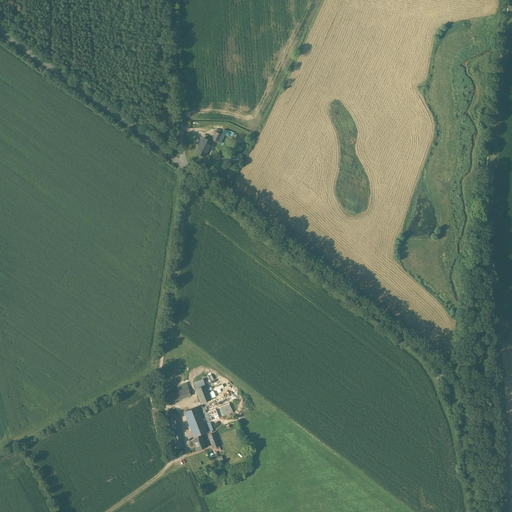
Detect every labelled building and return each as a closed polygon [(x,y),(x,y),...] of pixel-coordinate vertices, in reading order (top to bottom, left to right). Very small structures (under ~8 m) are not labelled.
[(221,135),(216,131),(212,138),(217,141),(221,135)] [(203,137),(195,150),(203,155),(211,142),(203,137)] [(205,384),(195,388),(200,403),(210,399),(205,384)] [(228,399),(203,408),(207,421),(203,423),(203,424),(233,414),(228,399)] [(202,406),(184,412),(193,437),(200,434),(206,432),(203,424),(203,423),(207,421),(203,408),(202,406)] [(178,414),(170,415),(175,449),(183,448),(178,414)] [(214,433),(207,436),(212,449),(218,446),(214,433)] [(200,434),(193,437),(194,440),(193,441),(196,451),(205,447),(200,434)]
